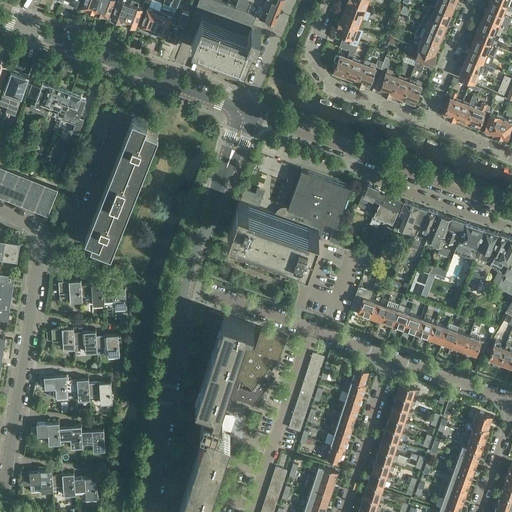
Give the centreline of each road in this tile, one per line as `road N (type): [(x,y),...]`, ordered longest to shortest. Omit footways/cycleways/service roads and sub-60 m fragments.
road 1 (residential): [(0,510),(41,246),(32,228),(0,213)]
road 2 (tertiary): [(148,511),(186,282)]
road 3 (residential): [(427,122),(335,89),(309,52),(327,0)]
road 4 (residential): [(252,511),(310,328)]
road 5 (residential): [(350,153),(364,173),(400,189),(496,223),(502,209)]
road 6 (tertiary): [(186,282),(245,113)]
road 7 (residential): [(350,153),(502,209)]
road 8 (residential): [(342,511),(392,357)]
road 9 (tertiary): [(168,82),(20,26)]
road 10 (residential): [(310,328),(186,282)]
road 11 (residential): [(427,122),(475,0)]
road 12 (residential): [(511,401),(392,357)]
road 13 (residential): [(290,0),(245,113)]
